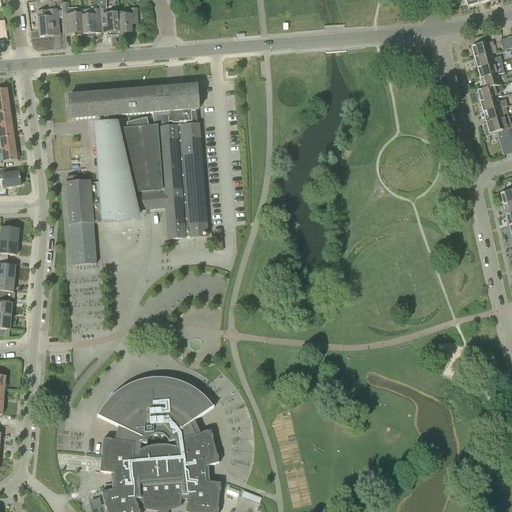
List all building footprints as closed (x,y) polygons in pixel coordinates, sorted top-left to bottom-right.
[(119,17),(119,15),(106,15),(104,0),(97,0),(99,11),(100,27),(107,27),(107,35),(119,34),(119,17)] [(477,6),(474,0),(463,0),(466,9),(477,6)] [(81,18),(81,12),(81,9),(69,10),(68,4),(61,4),(62,11),(63,27),(69,27),(70,35),(82,34),(81,18)] [(119,34),(119,36),(132,36),(131,27),(138,26),(137,10),(130,11),(130,16),(119,17),(119,34)] [(94,28),(100,27),(99,11),(81,12),(81,18),(82,34),(82,37),(95,36),(94,28)] [(39,38),(51,37),(50,26),(55,25),(54,12),(37,14),(39,38)] [(502,51),(511,48),(511,37),(500,41),(502,51)] [(473,59),(491,54),(489,48),(494,47),(492,42),(470,48),(473,59)] [(511,57),(511,48),(502,51),(510,49),(511,57)] [(476,70),(501,63),(500,58),(492,60),(491,54),(473,59),(476,70)] [(497,75),(497,76),(504,74),(501,64),(502,63),(501,63),(476,70),(479,80),(497,75)] [(500,86),(497,76),(497,75),(479,80),(481,91),(500,86)] [(497,98),(497,99),(501,98),(500,93),(501,93),(502,93),(503,93),(504,92),(503,90),(502,89),(501,86),(500,86),(481,91),(476,93),(479,103),(497,98)] [(66,185),(65,186),(69,228),(70,228),(73,267),(96,266),(92,225),(99,224),(98,215),(102,215),(102,224),(132,222),(140,221),(138,211),(165,209),(167,236),(168,241),(186,240),(185,237),(189,237),(189,240),(193,240),(207,239),(199,126),(198,126),(197,112),(199,112),(197,88),(167,90),(68,98),(70,121),(152,115),(153,128),(148,129),(146,120),(126,124),(125,131),(118,131),(116,125),(94,126),(99,184),(89,185),(89,184),(78,185),(77,178),(66,180),(66,185)] [(498,103),(497,99),(497,98),(479,103),(481,114),(507,107),(505,101),(498,103)] [(0,116),(10,115),(8,103),(0,104),(0,116)] [(484,125),(508,118),(506,108),(507,108),(507,107),(481,114),(484,125)] [(0,128),(12,127),(10,115),(0,116),(0,128)] [(508,118),(484,125),(485,127),(483,128),(485,136),(496,133),(511,129),(508,118)] [(0,140),(13,139),(12,127),(0,128),(0,140)] [(504,142),(510,141),(507,130),(501,131),(504,142)] [(499,144),(504,142),(501,131),(496,133),(499,144)] [(0,142),(1,153),(15,151),(13,139),(0,140),(0,142)] [(15,151),(1,153),(3,165),(17,163),(15,151)] [(3,175),(3,171),(0,171),(0,180),(3,180),(5,190),(20,187),(22,187),(23,185),(23,179),(21,178),(19,178),(18,173),(3,175)] [(502,206),(511,203),(511,192),(499,196),(502,206)] [(505,217),(511,214),(511,203),(502,206),(505,217)] [(0,242),(17,245),(18,232),(19,225),(7,224),(7,231),(1,230),(0,236),(0,242)] [(222,252),(221,231),(213,231),(215,252),(215,258),(224,258),(224,252),(222,252)] [(16,257),(17,245),(0,242),(0,261),(7,262),(8,256),(16,257)] [(7,268),(7,262),(0,261),(0,280),(14,282),(15,269),(7,268)] [(13,294),(14,282),(0,280),(0,298),(5,299),(5,294),(13,294)] [(4,305),(5,299),(0,298),(0,317),(11,318),(12,306),(4,305)] [(0,331),(10,332),(11,318),(0,317),(0,331)] [(133,386),(125,390),(117,396),(110,403),(104,410),(99,418),(97,417),(96,418),(121,429),(117,442),(103,441),(100,474),(111,475),(112,491),(101,494),(106,511),(139,511),(137,504),(142,503),(144,508),(143,509),(153,511),(163,511),(173,510),(182,506),(181,505),(182,500),(187,500),(185,511),(218,511),(220,484),(210,483),(208,467),(219,464),(210,432),(197,435),(191,423),(213,408),(211,409),(204,402),(197,395),(189,390),(181,386),(171,383),(162,382),(152,382),(143,383),(133,386)] [(237,497),(240,489),(229,485),(227,493),(237,497)] [(260,504),(262,498),(244,492),(242,497),(260,504)] [(91,501),(92,510),(101,509),(100,499),(91,501)]
